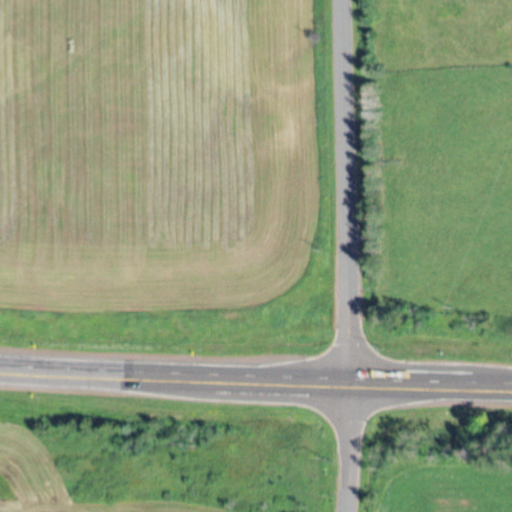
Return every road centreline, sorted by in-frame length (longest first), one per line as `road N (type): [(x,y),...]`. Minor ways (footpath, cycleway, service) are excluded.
road 1 (trunk): [(511,389),(0,371)]
road 2 (tertiary): [(349,385),(343,0)]
road 3 (secondary): [(347,511),(349,385)]
